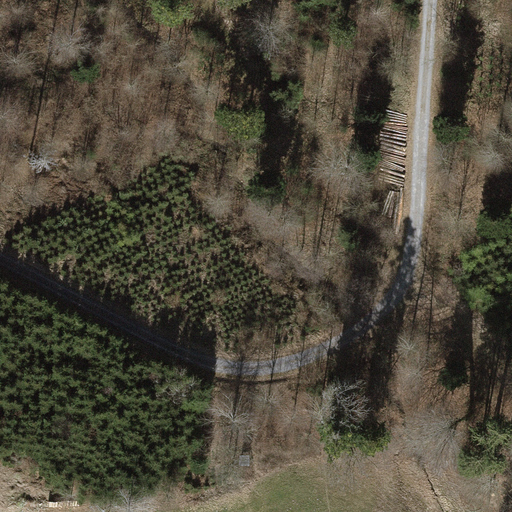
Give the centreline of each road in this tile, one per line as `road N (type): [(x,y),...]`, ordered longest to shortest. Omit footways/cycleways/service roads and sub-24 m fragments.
road 1 (track): [(435,0),(421,196),(407,273),(394,304),(310,358),(271,369),(204,363),(0,255)]
road 2 (track): [(207,0),(407,273),(511,395)]
